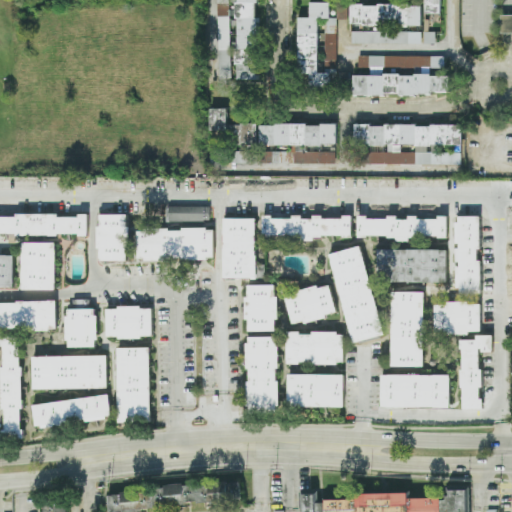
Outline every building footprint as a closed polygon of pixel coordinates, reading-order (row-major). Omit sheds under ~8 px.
[(258,80),(256,0),(236,0),(237,80),(258,80)] [(425,0),(426,14),(442,14),(441,0),(425,0)] [(298,18),(299,77),(310,77),(310,87),(330,87),(330,72),(337,72),(337,19),(331,19),(330,3),(310,3),(310,18),(298,18)] [(422,6),(351,4),(351,25),(422,26),(422,6)] [(231,79),(229,7),(217,8),(219,79),(231,79)] [(500,17),(511,16),(511,34),(500,35),(500,17)] [(421,32),(352,31),(352,43),(421,44),(421,32)] [(445,56),(359,56),(359,68),(370,68),(370,75),(354,75),(354,95),(451,95),(451,76),(431,76),(431,68),(445,68),(445,56)] [(234,131),(234,145),(257,145),(258,125),(227,124),(227,109),(211,108),(211,130),(234,131)] [(462,165),(462,153),(429,153),(429,145),(463,145),(463,126),(355,124),(355,146),(387,146),(387,153),(361,152),(360,164),(462,165)] [(337,125),(259,125),(259,145),(337,145),(337,125)] [(335,164),(335,153),(306,153),(306,147),(291,146),(290,152),(258,152),(258,163),(335,164)] [(233,152),(232,163),(256,164),(256,153),(233,152)] [(168,223),(210,222),(210,206),(168,207),(168,223)] [(0,236),(88,235),(88,215),(0,215),(0,236)] [(129,261),(128,215),(98,215),(99,262),(129,261)] [(358,239),(448,238),(448,216),(439,216),(439,218),(407,218),(358,218),(358,239)] [(263,236),(302,237),(352,238),(353,218),(263,217),(263,236)] [(481,294),(480,217),(457,217),(458,294),(481,294)] [(223,279),(265,279),(265,265),(256,265),(257,219),(224,219),(223,279)] [(137,229),(137,261),(214,260),(214,229),(137,229)] [(56,291),(57,243),(23,243),(22,290),(56,291)] [(332,253),(352,343),(383,336),(362,246),(332,253)] [(447,250),(378,249),(378,275),(390,275),(390,282),(447,283),(447,250)] [(15,256),(0,255),(0,287),(14,288),(15,256)] [(330,284),(297,292),(297,295),(286,298),(293,325),(338,314),(330,284)] [(247,332),(278,331),(277,285),(247,286),(247,332)] [(424,292),(392,292),(391,367),(424,367),(424,292)] [(57,302),(0,301),(0,329),(57,330),(57,302)] [(435,304),(435,334),(481,334),(481,303),(435,304)] [(107,339),(154,337),(153,307),(106,308),(107,339)] [(98,347),(97,309),(67,310),(68,348),(98,347)] [(288,333),(287,364),(344,365),(345,334),(288,333)] [(463,410),(482,409),(481,353),(493,352),(492,335),(476,336),(476,340),(461,340),(463,410)] [(5,439),(24,438),(21,337),(2,338),(5,439)] [(278,337),(247,337),(248,413),(279,412),(278,337)] [(151,348),(118,348),(118,422),(151,422),(151,348)] [(33,357),(34,390),(108,389),(108,355),(33,357)] [(288,407),(344,407),(345,375),(289,374),(288,407)] [(451,376),(382,375),(381,408),(450,408),(451,376)] [(33,404),(36,427),(112,419),(110,396),(33,404)] [(109,509),(242,504),(241,484),(108,490),(109,509)] [(467,511),(467,490),(448,491),(449,498),(444,498),(444,511),(467,511)] [(441,511),(441,498),(409,499),(409,494),(357,494),(357,501),(317,501),(317,494),(302,494),(302,511),(441,511)]
